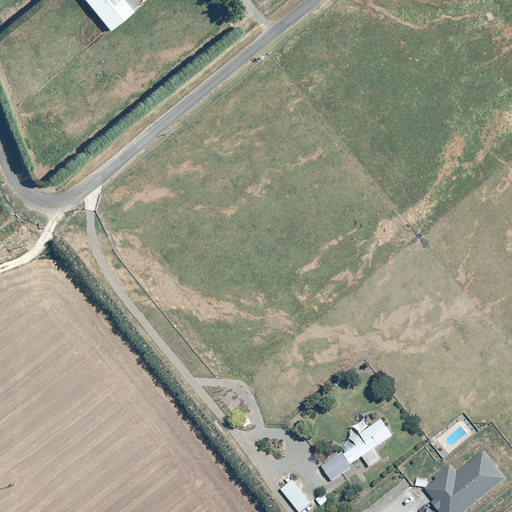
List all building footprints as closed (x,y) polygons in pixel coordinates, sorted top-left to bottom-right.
[(85,0),(112,31),(136,11),(125,0),(85,0)] [(333,481),(365,458),(372,468),(384,459),(378,450),(397,437),(385,419),(373,427),(367,418),(346,433),(350,439),(342,445),(346,450),(323,466),(333,481)] [(440,511),(465,511),(508,479),(487,451),(459,472),(454,466),(438,478),(439,480),(427,489),(436,502),(434,504),(440,511)] [(284,490),(300,511),(303,511),(306,510),(307,511),(310,511),(318,506),(297,480),(284,490)] [(325,494),(318,500),(323,506),(330,500),(325,494)]
